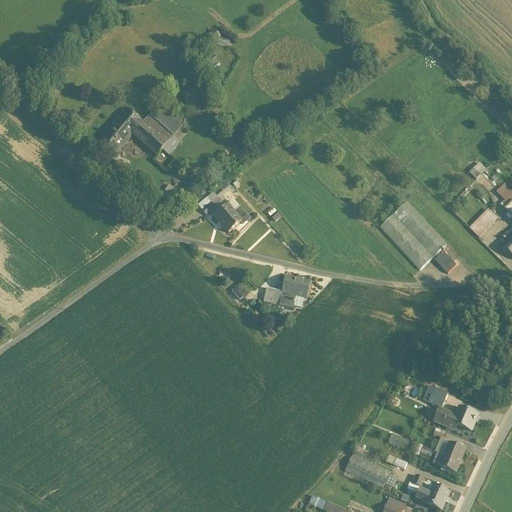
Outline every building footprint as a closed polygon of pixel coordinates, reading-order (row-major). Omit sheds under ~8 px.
[(209,43),(210,44),(219,38),(214,30),(205,36),(206,38),(209,43)] [(199,49),(209,43),(206,38),(196,44),(199,49)] [(126,109),(97,143),(114,158),(132,136),(143,124),(126,109)] [(173,137),(149,116),(143,124),(167,145),(173,137)] [(167,145),(143,124),(132,136),(156,157),(167,145)] [(469,172),(476,180),(487,170),(480,163),(469,172)] [(226,183),(220,188),(223,192),(216,197),(221,203),(234,193),(226,183)] [(511,192),(505,185),(497,193),(510,206),(511,203),(511,192)] [(216,197),(213,194),(207,199),(211,204),(215,208),(221,203),(216,197)] [(207,199),(198,206),(202,211),(211,204),(207,199)] [(232,202),(214,218),(228,234),(240,223),(242,226),(249,220),(240,209),(239,210),(232,202)] [(448,246),(408,203),(380,229),(420,272),(448,246)] [(211,204),(202,211),(206,216),(215,208),(211,204)] [(271,208),(266,212),(271,217),(276,213),(271,208)] [(488,211),(470,229),(479,238),(497,220),(488,211)] [(511,230),(509,234),(508,233),(502,238),(504,239),(504,240),(505,240),(505,239),(509,241),(510,242),(511,240),(511,230)] [(511,240),(510,242),(503,249),(511,257),(511,240)] [(444,254),(436,262),(452,279),(461,271),(444,254)] [(309,284),(284,278),(280,293),(296,297),(303,298),(306,299),(309,284)] [(251,291),(240,280),(229,291),(239,302),(251,291)] [(296,297),(280,293),(265,289),(263,303),(293,310),(294,307),(296,297)] [(303,298),(296,297),(294,307),(301,309),(303,298)] [(430,405),(436,390),(430,387),(424,402),(430,405)] [(448,395),(436,390),(430,405),(442,410),(448,395)] [(456,418),(440,412),(436,423),(455,431),(457,426),(471,432),(478,417),(460,409),(456,418)] [(436,429),(433,436),(443,439),(445,433),(436,429)] [(392,434),(388,444),(406,451),(410,442),(392,434)] [(466,451),(448,443),(442,457),(437,454),(433,465),(456,475),(466,451)] [(431,461),(435,452),(418,444),(413,453),(431,461)] [(391,473),(353,455),(345,472),(384,490),(386,485),(390,476),(391,473)] [(406,464),(389,456),(386,463),(393,466),(393,464),(404,469),(406,464)] [(398,479),(390,476),(386,485),(386,486),(387,485),(392,488),(393,489),(398,479)] [(425,480),(416,476),(412,485),(421,489),(425,480)] [(434,490),(431,488),(428,494),(420,490),(416,499),(441,511),(450,494),(435,487),(434,490)] [(403,494),(401,501),(407,503),(409,496),(403,494)] [(311,497),(308,505),(323,511),(326,503),(311,497)] [(406,506),(390,499),(387,504),(404,511),(406,506)]
